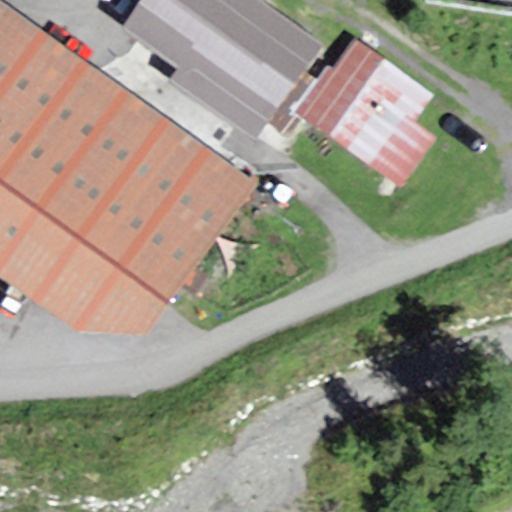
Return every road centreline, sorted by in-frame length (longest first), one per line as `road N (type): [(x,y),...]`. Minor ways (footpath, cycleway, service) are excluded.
road 1 (track): [(511,219),(147,374),(0,386)]
road 2 (track): [(511,138),(324,0)]
